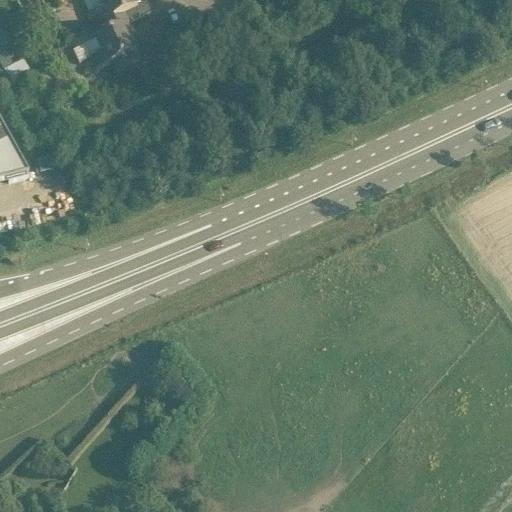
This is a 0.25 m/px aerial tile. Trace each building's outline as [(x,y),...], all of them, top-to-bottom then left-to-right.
[(94,29),(124,15),(138,9),(133,0),(98,0),(103,10),(89,17),(94,29)] [(110,66),(134,55),(136,54),(127,33),(131,31),(124,15),(94,29),(99,39),(94,41),(95,43),(84,47),(90,60),(87,61),(93,73),(110,66)] [(12,67),(4,50),(0,51),(0,65),(3,72),(12,67)] [(134,55),(110,66),(115,77),(139,66),(134,55)] [(7,71),(16,89),(24,85),(15,67),(7,71)] [(0,187),(29,180),(0,127),(0,187)]
